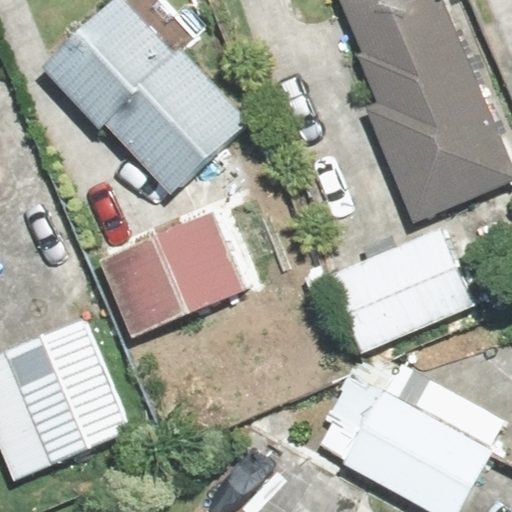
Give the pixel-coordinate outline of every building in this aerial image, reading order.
[(138,0),(127,0),(47,79),(166,198),(251,114),(138,0)] [(511,181),(511,140),(446,0),(330,0),(378,101),(355,112),(409,229),(511,181)] [(0,227),(10,220),(0,206),(0,227)] [(209,209),(98,256),(136,345),(247,298),(209,209)] [(452,223),(320,269),(350,353),(482,307),(452,223)] [(85,320),(0,358),(0,453),(15,486),(135,432),(85,320)] [(403,360),(339,463),(418,511),(452,511),(507,424),(403,360)]
